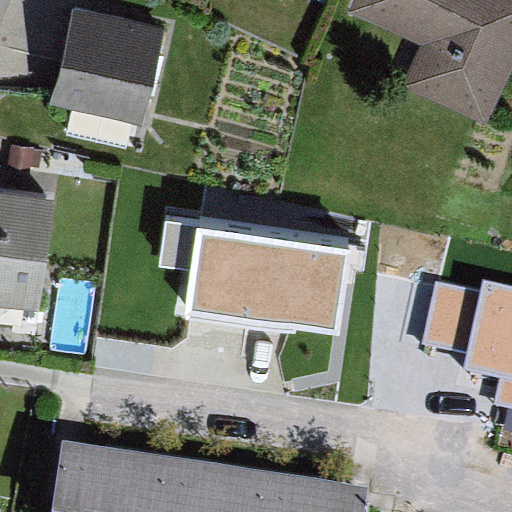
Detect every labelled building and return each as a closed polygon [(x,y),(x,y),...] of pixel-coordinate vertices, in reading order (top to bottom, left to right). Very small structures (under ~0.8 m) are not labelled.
[(511,66),(511,0),(370,0),(365,12),(447,48),(429,88),(491,115),(511,66)] [(164,35),(79,15),(57,109),(142,129),(164,35)] [(0,182),(0,298),(55,307),(72,194),(0,182)] [(381,231),(272,217),(258,316),(368,330),(381,231)] [(399,511),(399,510),(85,473),(80,511),(399,511)]
